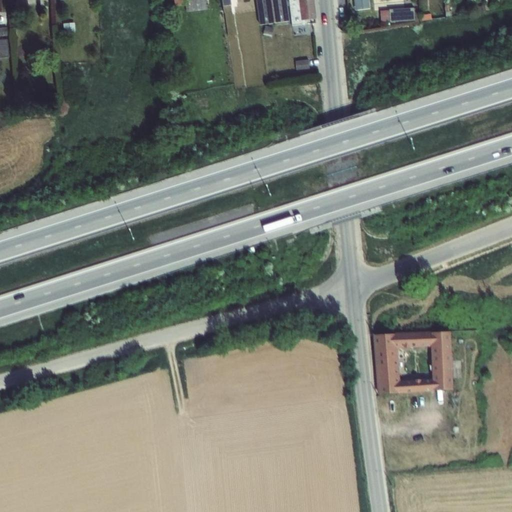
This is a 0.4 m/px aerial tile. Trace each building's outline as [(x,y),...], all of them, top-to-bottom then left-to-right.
[(173,0),(174,7),(185,6),(186,12),(207,10),(205,0),(173,0)] [(285,0),(255,0),(259,25),(289,21),(285,0)] [(313,0),(287,0),(291,26),(305,25),(304,21),(315,19),(313,0)] [(368,0),(354,0),(356,11),(369,9),(368,0)] [(414,8),(389,10),(390,22),(415,21),(414,8)] [(74,23),(63,24),(63,34),(74,33),(74,23)] [(8,27),(0,27),(0,35),(9,35),(8,27)] [(8,39),(0,40),(0,58),(10,58),(8,39)] [(308,60),(295,60),(296,70),(308,69),(308,60)] [(392,333),(392,350),(431,348),(432,379),(433,390),(457,388),(457,384),(462,384),(461,373),(451,374),(449,332),(432,333),(432,332),(392,333)] [(392,350),(392,333),(372,335),(378,394),(398,393),(399,394),(433,391),(433,390),(432,379),(404,381),(404,382),(401,382),(399,359),(393,359),(392,350)]
